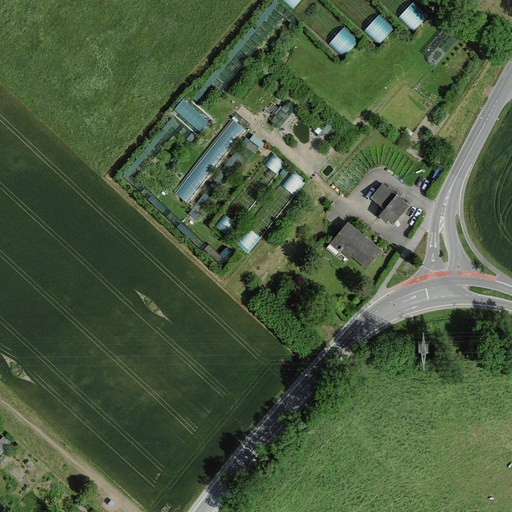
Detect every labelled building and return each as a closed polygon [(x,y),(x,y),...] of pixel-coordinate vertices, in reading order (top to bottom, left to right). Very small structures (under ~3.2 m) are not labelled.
[(281,0),(342,57),(358,40),(315,0),(281,0)] [(333,0),(379,44),(395,28),(365,0),(333,0)] [(380,0),(413,31),(429,14),(414,0),(380,0)] [(175,109),(203,130),(211,119),(184,98),(175,109)] [(283,124),(295,109),(288,104),(276,119),(283,124)] [(175,193),(186,202),(245,128),(234,119),(175,193)] [(188,209),(203,220),(261,147),(246,136),(188,209)] [(214,225),(229,236),(286,165),(272,153),(214,225)] [(236,242),(249,253),(304,184),(290,173),(236,242)] [(385,209),(379,216),(387,222),(389,220),(394,223),(409,204),(383,183),(371,197),(385,209)] [(352,256),(367,269),(382,250),(347,222),(330,244),(349,259),(352,256)]
